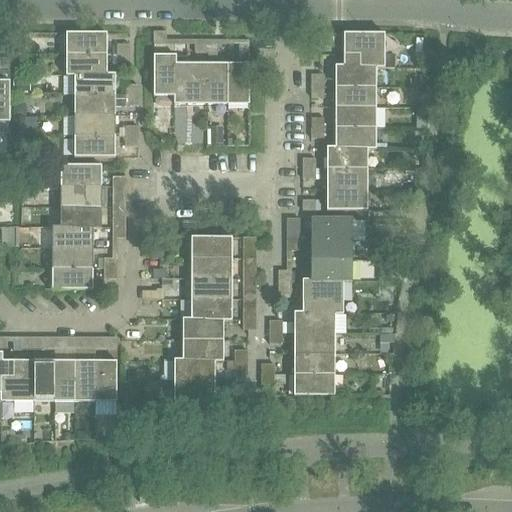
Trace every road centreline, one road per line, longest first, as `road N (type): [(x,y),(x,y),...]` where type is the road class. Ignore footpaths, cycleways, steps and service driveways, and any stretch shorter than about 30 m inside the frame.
road 1 (residential): [(289,4),(266,188),(161,186),(159,229),(132,231),(131,302),(112,318),(10,319),(0,305)]
road 2 (unclassified): [(511,18),(289,4)]
road 3 (secondary): [(511,510),(325,507)]
road 4 (unclassified): [(289,4),(119,4)]
